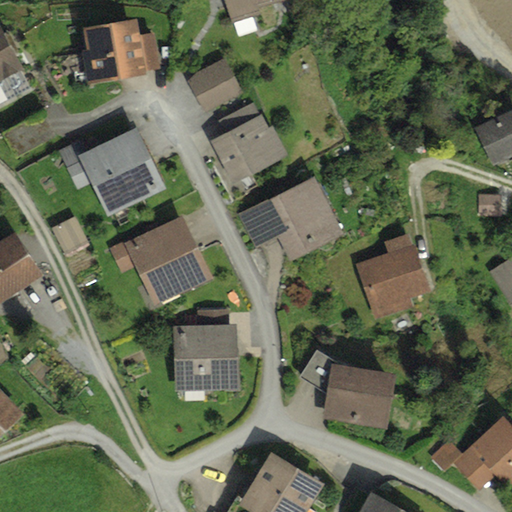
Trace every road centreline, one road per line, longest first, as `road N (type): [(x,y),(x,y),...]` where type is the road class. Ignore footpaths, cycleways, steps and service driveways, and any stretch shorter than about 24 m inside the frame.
road 1 (residential): [(281,430),(276,344),(258,280),(173,120),(150,101),(84,127)]
road 2 (residential): [(165,482),(18,186),(0,167)]
road 3 (residential): [(476,511),(281,430)]
road 4 (residential): [(165,482),(142,483),(90,437),(0,462)]
road 5 (residential): [(281,430),(165,482)]
